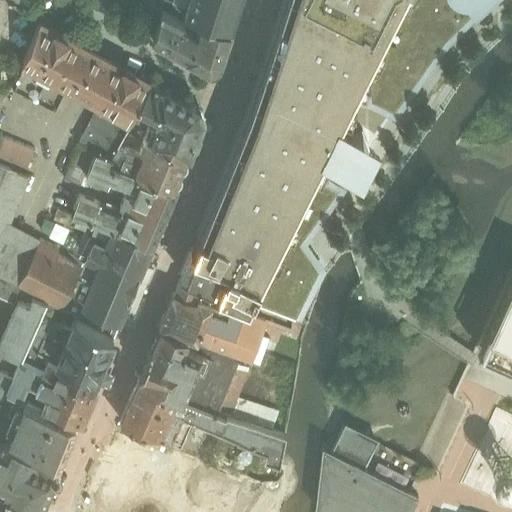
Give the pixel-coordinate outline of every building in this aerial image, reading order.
[(189,0),(186,13),(200,18),(231,28),(240,0),(189,0)] [(286,0),(281,18),(244,126),(194,248),(229,261),(225,271),(219,286),(296,316),(315,278),(314,277),(318,268),(299,241),(337,189),(328,184),(323,180),(318,175),(314,169),(331,137),(335,128),(352,94),(359,94),(365,95),(372,97),(394,108),(444,39),(476,7),(472,1),(474,0),(286,0)] [(231,28),(200,18),(196,30),(184,24),(186,20),(163,7),(153,36),(210,67),(212,68),(214,67),(216,67),(218,65),(220,64),(231,28)] [(151,80),(40,20),(23,62),(59,82),(103,105),(130,120),(132,117),(138,105),(151,80)] [(23,62),(13,83),(48,101),(59,82),(23,62)] [(202,108),(151,80),(138,105),(161,117),(157,128),(150,125),(145,136),(189,155),(204,115),(204,113),(204,111),(203,109),(202,108)] [(130,120),(103,105),(82,142),(96,149),(112,156),(118,144),(125,130),(130,120)] [(141,122),(132,117),(130,120),(125,130),(135,135),(141,122)] [(363,128),(351,132),(347,133),(335,128),(331,137),(343,142),(344,146),(347,158),(371,151),(363,128)] [(36,149),(0,134),(0,160),(26,171),(36,149)] [(189,155),(145,136),(139,152),(144,154),(136,170),(143,173),(177,186),(189,155)] [(82,142),(66,179),(80,185),(82,182),(86,173),(96,149),(82,142)] [(139,152),(118,144),(112,156),(109,160),(136,170),(144,154),(139,152)] [(112,156),(96,149),(86,173),(92,176),(108,182),(110,177),(137,187),(143,173),(136,170),(109,160),(112,156)] [(0,242),(29,173),(0,161),(0,242)] [(92,176),(86,173),(82,182),(88,185),(92,176)] [(177,186),(143,173),(137,187),(134,193),(128,207),(124,216),(119,229),(153,242),(177,186)] [(134,193),(127,190),(121,204),(128,207),(134,193)] [(100,201),(79,193),(73,212),(103,223),(114,228),(119,229),(124,216),(98,206),(100,201)] [(79,216),(58,208),(55,218),(75,226),(79,216)] [(103,223),(97,237),(95,242),(106,247),(114,228),(103,223)] [(94,278),(86,298),(86,300),(86,302),(87,304),(88,306),(90,307),(120,321),(129,300),(130,300),(141,273),(140,272),(153,242),(119,229),(114,228),(106,247),(99,264),(94,278)] [(58,248),(41,239),(24,272),(18,283),(21,285),(49,299),(48,301),(62,308),(82,267),(82,266),(57,253),(59,249),(58,248)] [(106,247),(95,242),(86,258),(89,260),(99,264),(106,247)] [(194,248),(192,247),(182,272),(213,284),(219,269),(225,271),(229,261),(194,248)] [(0,259),(0,273),(18,283),(24,272),(0,259)] [(89,260),(83,273),(94,278),(99,264),(89,260)] [(18,283),(0,273),(0,296),(14,302),(21,285),(18,283)] [(211,288),(182,278),(176,294),(197,302),(199,298),(212,303),(220,306),(223,299),(224,295),(211,288)] [(176,294),(173,293),(160,324),(162,325),(197,338),(211,307),(197,302),(176,294)] [(19,299),(0,343),(0,349),(21,359),(48,301),(35,295),(31,303),(28,302),(28,303),(19,299)] [(212,303),(199,298),(197,302),(211,307),(212,303)] [(235,304),(223,299),(220,306),(212,303),(211,307),(197,338),(208,342),(208,344),(213,347),(214,347),(239,357),(251,361),(262,331),(250,326),(252,319),(237,313),(236,314),(232,312),(235,304)] [(53,321),(41,316),(29,344),(38,350),(53,321)] [(115,335),(76,317),(72,328),(65,345),(64,347),(58,361),(69,368),(68,373),(94,385),(115,335)] [(511,319),(495,357),(511,365),(511,319)] [(72,328),(53,321),(38,350),(50,357),(58,361),(64,347),(59,345),(60,343),(65,345),(72,328)] [(189,337),(162,325),(138,381),(178,397),(184,399),(203,352),(185,345),(189,337)] [(208,344),(189,337),(185,345),(203,352),(184,399),(217,412),(218,411),(239,357),(214,347),(213,347),(208,344)] [(14,378),(9,391),(17,395),(22,398),(29,381),(51,391),(60,369),(68,373),(69,368),(58,361),(50,357),(45,368),(23,359),(14,378)] [(68,373),(60,369),(51,391),(44,405),(84,423),(99,387),(94,385),(68,373)] [(0,372),(0,411),(9,391),(14,378),(0,372)] [(178,397),(138,381),(121,420),(181,444),(191,422),(180,417),(182,413),(173,409),(178,397)] [(9,391),(0,411),(0,421),(5,423),(17,395),(9,391)] [(286,434),(218,411),(217,412),(184,399),(178,397),(173,409),(182,413),(238,436),(239,439),(268,449),(266,458),(280,463),(286,434)] [(77,424),(27,402),(15,429),(10,441),(37,454),(60,465),(77,424)] [(5,423),(0,421),(0,435),(7,439),(10,441),(15,429),(5,423)] [(347,425),(333,451),(367,468),(379,442),(347,425)] [(10,441),(7,439),(0,454),(0,487),(42,508),(57,473),(33,463),(37,454),(10,441)] [(333,451),(325,447),(317,510),(320,511),(409,511),(418,494),(367,468),(333,451)] [(0,511),(43,511),(0,492),(0,511)]
